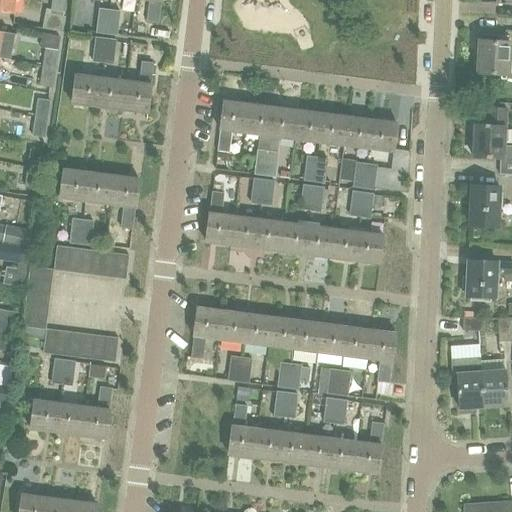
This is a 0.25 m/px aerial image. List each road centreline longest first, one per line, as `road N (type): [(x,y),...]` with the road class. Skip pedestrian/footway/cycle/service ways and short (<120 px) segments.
road 1 (residential): [(132,511),(197,0)]
road 2 (residential): [(423,458),(445,0)]
